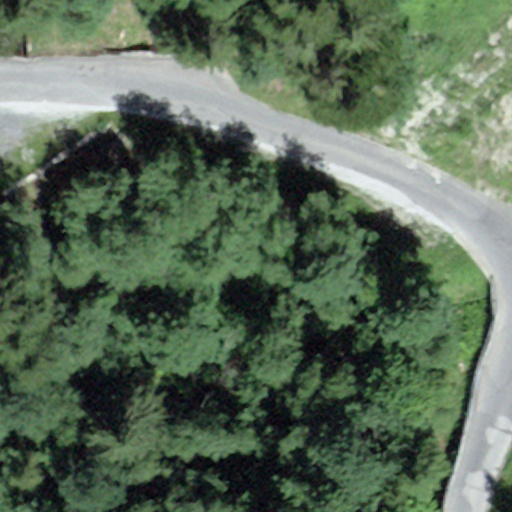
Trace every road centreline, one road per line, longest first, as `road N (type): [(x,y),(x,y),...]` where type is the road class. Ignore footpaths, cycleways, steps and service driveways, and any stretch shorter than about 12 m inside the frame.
road 1 (unclassified): [(511,244),(469,209),(213,108),(107,87),(0,83)]
road 2 (unclassified): [(469,511),(511,363)]
